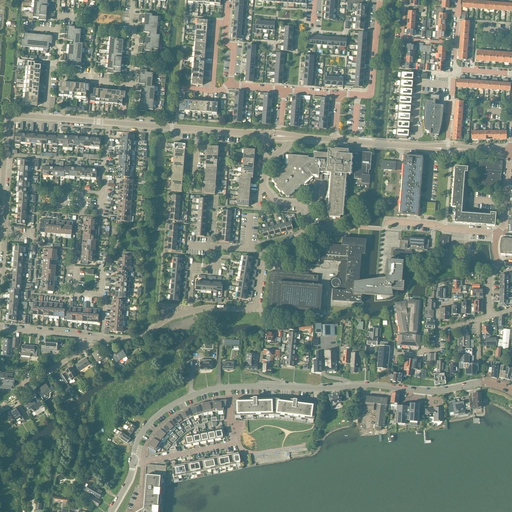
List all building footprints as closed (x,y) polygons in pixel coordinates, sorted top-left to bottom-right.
[(357,4),(357,9),(357,10),(365,11),(366,5),(363,5),(360,4),(360,0),(357,0),(357,4)] [(414,6),(414,9),(423,9),(423,6),(417,6),(417,0),(411,0),(411,3),(411,5),(414,6)] [(326,1),(326,7),(334,8),(334,9),(338,9),(338,7),(334,6),(334,3),(335,2),(326,1)] [(326,7),(326,13),(334,14),(333,15),(338,15),(338,13),(334,12),(334,9),(334,8),(326,7)] [(357,11),(356,16),(365,17),(365,11),(357,10),(357,9),(353,9),(352,11),(357,11)] [(408,17),(415,18),(415,12),(422,12),(423,9),(414,9),(413,11),(408,11),(408,12),(409,12),(409,14),(408,14),(408,17)] [(434,10),(433,13),(434,13),(434,15),(436,15),(436,20),(439,20),(446,20),(445,20),(445,17),(446,17),(446,14),(443,14),(443,11),(437,10),(434,10)] [(333,18),(333,15),(334,14),(326,13),(325,19),(333,20),(333,21),(337,21),(337,19),(333,18)] [(145,14),(145,18),(152,19),(152,21),(158,22),(158,17),(152,17),(152,14),(145,14)] [(356,22),(356,23),(364,23),(365,17),(356,16),(352,15),(352,17),(356,18),(356,22)] [(253,25),(253,34),(256,34),(256,29),(261,29),(261,34),(263,34),(263,30),(264,22),(257,21),(256,25),(253,25)] [(364,30),(364,23),(356,23),(356,22),(352,21),(351,24),(356,24),(355,29),(364,30)] [(70,45),(68,68),(74,68),(75,66),(81,66),(83,44),(80,44),(81,30),(75,30),(75,27),(68,27),(67,40),(73,41),(73,45),(70,45)] [(309,44),(309,48),(311,48),(311,44),(315,44),(316,44),(317,36),(310,36),(310,44),(309,44)] [(315,44),(315,48),(316,49),(317,49),(317,45),(321,45),(322,45),(323,37),(317,36),(316,44),(315,44)] [(111,37),(107,73),(114,74),(113,76),(120,77),(123,40),(117,40),(117,38),(111,37)] [(321,45),(321,49),(323,49),(323,45),(327,45),(328,45),(329,37),(323,37),(322,45),(321,45)] [(327,45),(327,49),(329,50),(329,46),(333,46),(334,46),(335,38),(329,37),(328,45),(327,45)] [(354,37),(354,39),(358,40),(358,43),(358,45),(366,45),(367,39),(358,39),(358,37),(354,37)] [(333,46),(333,50),(335,50),(335,46),(339,46),(339,47),(339,46),(340,46),(341,38),(335,38),(334,46),(333,46)] [(339,47),(338,50),(341,51),(341,46),(346,47),(347,39),(341,38),(340,46),(339,46),(339,47)] [(284,46),(283,51),(292,52),(292,44),(284,44),(280,43),(280,46),(284,46)] [(354,43),(354,45),(358,46),(358,49),(358,50),(366,51),(366,45),(358,45),(358,43),(354,43)] [(354,49),(353,51),(357,52),(357,55),(357,56),(365,57),(366,51),(358,50),(358,49),(354,49)] [(277,55),(276,58),(276,59),(284,60),(285,54),(277,53),(277,52),(273,52),(272,54),(277,55)] [(483,60),(484,60),(485,53),(477,52),(476,61),(477,60),(479,60),(479,61),(483,61),(483,60)] [(353,56),(353,57),(357,58),(357,61),(357,62),(365,63),(365,57),(357,56),(357,55),(353,55),(353,56)] [(353,61),(352,63),(356,64),(356,67),(356,69),(364,69),(365,63),(357,62),(357,61),(353,61)] [(29,62),(28,66),(35,67),(35,69),(41,70),(41,65),(35,64),(35,62),(29,62)] [(275,70),(275,71),(283,72),(284,66),(276,65),(276,64),(272,64),(271,66),(276,67),(275,70)] [(352,67),(352,69),(356,70),(356,73),(356,74),(364,75),(364,69),(356,69),(356,67),(352,67)] [(275,73),(275,76),(275,78),(283,78),(283,72),(275,71),(275,70),(271,70),(271,72),(275,73)] [(401,72),(400,81),(411,82),(412,79),(413,79),(413,73),(401,72)] [(352,73),(351,75),(355,76),(355,79),(355,81),(363,81),(364,75),(356,74),(356,73),(352,73)] [(275,79),(274,82),(274,83),(282,84),(283,78),(275,78),(275,76),(271,76),(271,78),(275,79)] [(345,86),(345,87),(353,88),(353,87),(353,86),(355,87),(363,87),(363,81),(355,81),(355,79),(351,79),(351,81),(355,82),(355,84),(353,84),(346,84),(345,86)] [(400,81),(399,89),(411,90),(411,87),(412,87),(413,82),(411,82),(400,81)] [(59,95),(64,95),(64,89),(66,89),(67,82),(62,82),(62,88),(59,88),(59,95)] [(91,95),(91,102),(95,102),(96,95),(98,96),(99,89),(94,89),(93,95),(91,95)] [(399,89),(399,97),(410,98),(410,95),(411,95),(412,90),(411,90),(399,89)] [(110,97),(109,103),(113,104),(114,97),(116,97),(117,91),(112,90),(112,97),(110,97)] [(118,98),(118,104),(122,104),(123,98),(125,98),(126,92),(121,91),(120,98),(118,98)] [(433,135),(438,135),(439,132),(440,128),(441,124),(440,124),(440,122),(442,122),(442,118),(443,115),(443,112),(443,105),(438,105),(439,96),(430,95),(430,99),(433,99),(433,101),(425,100),(424,107),(426,107),(426,110),(424,110),(424,114),(424,117),(425,117),(425,119),(424,119),(424,124),(425,127),(425,130),(431,131),(431,132),(431,129),(433,129),(432,135),(433,135)] [(321,99),(321,103),(321,104),(329,105),(329,99),(322,98),(322,97),(313,97),(313,99),(321,99)] [(399,97),(398,105),(410,106),(410,103),(411,104),(411,98),(410,98),(399,97)] [(263,105),(263,106),(271,107),(272,101),(264,100),(264,99),(260,98),(260,101),(264,101),(263,105)] [(213,103),(212,113),(217,114),(218,110),(220,110),(221,104),(218,104),(218,103),(215,103),(213,103)] [(320,106),(320,109),(320,110),(328,111),(329,105),(321,104),(321,103),(317,103),(316,105),(320,106)] [(263,111),(263,112),(271,112),(271,107),(263,106),(263,105),(259,104),(259,107),(263,107),(263,111)] [(398,105),(397,114),(409,114),(409,112),(410,112),(411,106),(410,106),(398,105)] [(320,115),(320,116),(328,117),(328,111),(320,110),(320,109),(316,109),(316,111),(320,111),(320,115)] [(262,117),(262,118),(271,119),(271,112),(263,112),(263,111),(259,110),(259,113),(263,113),(262,117)] [(397,114),(397,122),(408,123),(408,120),(410,120),(410,115),(409,114),(397,114)] [(270,125),(271,119),(262,118),(262,117),(258,116),(258,119),(262,119),(262,124),(270,125)] [(319,124),(319,128),(327,129),(327,123),(319,122),(319,121),(315,121),(315,123),(319,124)] [(397,122),(396,130),(408,131),(408,128),(409,128),(409,123),(408,123),(397,122)] [(407,139),(407,136),(408,136),(409,131),(408,131),(396,130),(396,138),(407,139)] [(276,177),(273,180),(277,185),(276,186),(281,192),(282,191),(287,197),(304,183),(305,185),(308,183),(313,179),(311,177),(313,175),(319,176),(319,177),(322,177),(323,174),(331,174),(328,215),(332,215),(332,218),(340,218),(340,216),(343,216),(345,197),(346,197),(347,185),(346,185),(347,174),(354,175),(354,179),(362,179),(361,183),(369,184),(370,175),(369,175),(369,170),(370,170),(372,153),(328,149),(328,153),(314,152),(314,159),(310,158),(308,158),(308,157),(284,155),(283,164),(285,167),(274,176),(276,177)] [(382,160),(381,169),(384,169),(385,169),(391,170),(392,170),(395,170),(395,169),(403,170),(403,172),(403,174),(402,174),(402,178),(403,178),(403,181),(402,181),(402,185),(402,188),(401,188),(401,192),(402,192),(402,195),(401,195),(401,199),(401,201),(400,201),(400,206),(401,206),(401,208),(400,208),(399,215),(407,216),(410,216),(418,216),(418,214),(421,214),(422,214),(422,216),(424,216),(426,216),(427,216),(435,216),(435,217),(435,210),(436,203),(430,203),(425,202),(423,202),(423,209),(419,208),(421,170),(421,167),(422,168),(422,163),(421,163),(422,161),(423,157),(413,156),(404,155),(403,164),(401,164),(401,162),(398,162),(398,164),(396,163),(396,161),(385,161),(382,160)] [(500,186),(502,162),(480,160),(478,184),(492,186),(500,186)] [(455,207),(455,213),(454,219),(454,220),(454,223),(495,226),(496,213),(490,213),(490,215),(461,213),(461,211),(464,172),(467,172),(467,167),(455,167),(456,167),(456,171),(455,171),(454,178),(455,178),(455,182),(454,182),(454,183),(455,183),(455,187),(453,187),(453,194),(454,194),(454,198),(453,198),(452,199),(454,200),(453,203),(452,203),(452,207),(455,207)] [(91,174),(91,178),(96,178),(96,180),(99,181),(100,172),(97,171),(97,169),(92,169),(91,174)] [(118,173),(117,176),(125,176),(124,179),(130,179),(131,171),(122,171),(122,173),(118,173)] [(173,195),(172,201),(180,202),(180,203),(184,204),(184,202),(180,201),(180,196),(173,195)] [(172,201),(172,208),(180,209),(179,210),(183,210),(184,208),(179,208),(180,203),(180,202),(172,201)] [(172,208),(171,214),(179,215),(179,216),(183,216),(183,214),(179,214),(179,210),(180,209),(172,208)] [(224,210),(224,217),(232,217),(231,218),(235,219),(236,217),(232,217),(232,214),(235,214),(236,210),(228,209),(228,211),(224,210)] [(178,220),(179,216),(179,215),(171,214),(171,220),(178,221),(178,222),(182,222),(183,220),(178,220)] [(117,218),(116,220),(118,221),(118,223),(123,223),(123,221),(130,222),(130,216),(121,215),(121,216),(121,218),(118,217),(117,218)] [(344,220),(344,221),(348,225),(353,221),(349,216),(344,220)] [(84,222),(84,225),(88,225),(97,225),(97,220),(94,220),(94,217),(89,217),(89,219),(89,222),(85,221),(84,222)] [(273,227),(275,234),(282,233),(280,225),(279,221),(277,221),(279,226),(274,227),(273,227)] [(223,223),(223,229),(231,230),(231,231),(234,231),(235,229),(231,229),(231,225),(231,224),(223,223)] [(170,225),(170,231),(178,232),(177,233),(181,234),(182,231),(178,231),(178,226),(170,225)] [(193,228),(193,230),(197,231),(196,236),(204,237),(205,229),(197,228),(193,228)] [(170,231),(169,238),(177,238),(177,239),(177,240),(181,240),(181,238),(177,237),(177,233),(178,232),(170,231)] [(501,254),(501,256),(511,256),(511,235),(503,235),(502,237),(501,240),(500,242),(500,244),(500,247),(500,249),(500,251),(501,254)] [(230,237),(230,236),(222,236),(222,242),(230,242),(229,243),(234,244),(234,242),(230,241),(230,237)] [(440,236),(439,249),(439,250),(448,250),(448,247),(450,247),(450,242),(448,242),(449,236),(440,236)] [(313,243),(311,265),(312,265),(319,265),(319,260),(341,262),(341,264),(339,264),(339,266),(338,266),(338,272),(340,272),(340,273),(340,274),(339,275),(338,276),(337,279),(336,279),(335,279),(334,279),(333,280),(332,281),(332,282),(331,283),(331,284),(332,284),(332,285),(332,286),(333,286),(333,287),(334,287),(334,288),(334,290),(333,290),(332,296),(332,299),(332,301),(333,301),(343,302),(355,303),(361,303),(362,296),(362,295),(364,295),(375,296),(376,296),(392,297),(393,297),(392,290),(401,291),(404,291),(404,282),(402,281),(404,261),(400,261),(387,260),(386,276),(378,278),(376,278),(363,281),(360,281),(359,281),(361,254),(362,254),(365,254),(366,240),(349,238),(347,238),(342,238),(342,245),(328,244),(327,244),(327,246),(321,245),(321,244),(313,243)] [(412,258),(413,252),(411,252),(412,249),(413,249),(424,250),(424,248),(428,249),(429,240),(425,240),(425,239),(408,238),(408,243),(407,243),(407,244),(405,244),(405,251),(393,251),(393,256),(412,258)] [(176,245),(177,244),(169,244),(168,250),(176,251),(176,252),(180,252),(180,250),(176,250),(176,245)] [(118,259),(118,261),(122,261),(131,262),(131,256),(132,252),(123,252),(123,256),(122,258),(119,258),(118,259)] [(81,261),(81,264),(88,265),(88,261),(94,262),(94,256),(86,256),(86,258),(82,258),(81,258),(81,261)] [(267,308),(267,309),(277,309),(277,311),(321,315),(323,286),(318,285),(319,276),(280,273),(280,270),(276,270),(276,272),(274,272),(270,272),(269,287),(270,287),(268,308),(267,308)] [(452,287),(452,293),(456,293),(456,294),(458,294),(458,293),(460,293),(460,291),(466,291),(466,286),(460,286),(459,286),(459,281),(453,281),(453,287),(452,287)] [(40,291),(48,291),(48,293),(52,294),(53,293),(53,292),(54,292),(55,286),(45,286),(45,288),(41,288),(40,291)] [(445,299),(446,289),(437,288),(437,299),(445,299)] [(114,297),(113,300),(116,300),(120,300),(121,298),(125,298),(128,298),(128,293),(120,292),(120,294),(116,294),(115,295),(115,297),(114,297)] [(112,303),(111,305),(116,305),(125,306),(125,298),(121,298),(120,300),(116,300),(116,302),(113,302),(112,303)] [(425,307),(424,317),(426,317),(427,317),(427,314),(433,314),(434,314),(434,310),(435,310),(435,301),(428,300),(427,308),(425,307)] [(29,312),(33,313),(33,315),(39,315),(39,306),(37,306),(37,302),(36,301),(34,301),(34,303),(30,303),(29,312)] [(419,348),(420,336),(417,335),(419,301),(408,301),(408,302),(396,304),(397,309),(396,309),(400,336),(398,335),(397,346),(419,348)] [(471,304),(471,312),(474,312),(474,311),(483,311),(483,301),(474,301),(474,304),(471,304)] [(470,313),(470,303),(462,303),(461,313),(470,313)] [(452,306),(452,314),(452,317),(456,317),(456,314),(460,314),(461,305),(456,305),(456,306),(452,306)] [(65,308),(64,317),(67,317),(67,320),(72,321),(73,312),(72,312),(71,312),(71,308),(70,307),(68,307),(67,309),(65,308)] [(449,319),(449,309),(441,308),(440,319),(449,319)] [(426,317),(425,328),(426,328),(434,328),(435,321),(430,320),(431,318),(427,317),(426,317)] [(331,325),(322,325),(323,336),(325,336),(332,336),(331,325)] [(468,332),(466,327),(459,329),(459,338),(458,338),(458,346),(458,356),(459,356),(472,356),(472,348),(470,348),(471,347),(471,335),(469,335),(468,332)] [(366,334),(365,337),(369,337),(369,336),(377,337),(378,329),(370,329),(369,334),(366,334)] [(496,340),(496,348),(502,349),(503,349),(507,349),(509,330),(504,330),(503,336),(502,340),(497,339),(496,340)] [(267,332),(266,341),(270,341),(269,343),(275,344),(276,342),(277,336),(273,336),(273,333),(267,332)] [(368,338),(367,345),(376,346),(377,337),(369,336),(369,337),(369,338),(368,338)] [(3,339),(2,356),(11,356),(12,348),(18,348),(19,339),(15,338),(12,338),(12,339),(12,340),(3,339)] [(41,350),(41,354),(50,354),(50,350),(50,349),(57,350),(57,345),(58,345),(58,344),(57,344),(57,341),(46,340),(46,345),(42,345),(41,350)] [(379,346),(378,368),(388,369),(389,347),(388,347),(388,343),(380,342),(380,346),(379,346)] [(21,347),(21,348),(22,348),(21,353),(21,356),(30,356),(30,353),(34,354),(34,357),(37,357),(37,350),(34,350),(35,346),(22,345),(22,347),(21,347)] [(100,349),(92,354),(97,362),(105,357),(100,349)] [(114,354),(116,357),(113,358),(116,363),(122,359),(124,361),(125,362),(127,360),(128,359),(126,357),(122,349),(114,354)] [(262,360),(262,363),(263,363),(263,372),(271,373),(272,359),(273,359),(273,355),(275,356),(276,355),(278,355),(278,358),(280,358),(280,351),(276,351),(275,351),(273,351),(264,350),(263,355),(267,355),(266,360),(262,360)] [(326,372),(337,372),(336,350),(325,351),(326,372)] [(350,353),(350,367),(351,368),(351,367),(357,368),(357,363),(359,363),(360,351),(354,350),(351,350),(350,353)] [(257,371),(258,355),(247,354),(246,370),(257,371)] [(459,356),(458,356),(458,369),(465,369),(465,375),(467,375),(468,376),(474,376),(475,372),(477,372),(477,365),(468,365),(468,356),(472,356),(459,356)] [(412,360),(411,369),(419,370),(421,358),(413,357),(412,360)] [(86,358),(76,365),(80,371),(90,365),(86,358)] [(405,358),(403,375),(411,376),(411,369),(412,360),(409,360),(409,359),(405,358)] [(211,360),(200,360),(200,370),(211,370),(211,360)] [(223,362),(223,370),(233,370),(234,362),(223,362)] [(437,374),(443,374),(443,373),(446,373),(446,365),(443,365),(443,362),(437,362),(437,374)] [(492,366),(491,368),(489,368),(488,372),(491,372),(490,378),(497,378),(498,367),(492,366)] [(64,374),(61,376),(66,384),(69,382),(68,381),(77,375),(74,371),(73,369),(72,367),(65,371),(67,374),(65,375),(64,374)] [(0,372),(0,377),(1,378),(0,388),(3,388),(11,389),(11,387),(14,387),(14,379),(12,379),(12,373),(0,372)] [(435,385),(445,384),(444,374),(443,374),(434,375),(435,385)] [(37,390),(42,397),(41,398),(44,402),(50,398),(50,394),(55,390),(52,385),(48,387),(46,384),(42,387),(43,388),(38,391),(37,390)] [(340,393),(328,396),(330,404),(335,403),(335,404),(335,405),(337,404),(337,403),(342,402),(340,393)] [(391,394),(389,410),(397,411),(398,406),(399,395),(398,394),(397,394),(396,393),(395,394),(392,394),(391,394)] [(471,408),(474,408),(474,407),(477,407),(477,408),(481,408),(480,393),(473,393),(473,402),(470,402),(471,408)] [(366,396),(365,410),(377,411),(375,426),(384,427),(387,398),(366,396)] [(253,400),(234,400),(235,410),(235,416),(275,415),(314,420),(316,404),(315,404),(313,404),(311,404),(297,402),(297,400),(295,399),(293,399),(293,401),(275,399),(257,400),(257,398),(253,398),(253,400)] [(26,404),(24,405),(25,408),(27,406),(28,408),(31,407),(33,410),(33,411),(34,412),(36,415),(42,411),(42,412),(46,410),(44,407),(40,400),(36,402),(35,403),(33,399),(25,404),(26,404)] [(449,403),(450,413),(450,415),(466,413),(465,410),(466,410),(466,407),(465,407),(464,402),(459,402),(459,399),(452,400),(452,403),(449,403)] [(217,401),(218,411),(223,411),(224,407),(225,407),(226,402),(223,402),(223,401),(217,401)] [(195,406),(198,415),(203,413),(201,406),(200,404),(195,406)] [(420,405),(410,404),(410,405),(407,405),(407,407),(398,406),(397,411),(397,423),(396,423),(407,424),(406,424),(407,420),(408,421),(419,422),(419,421),(420,405)] [(189,408),(193,417),(198,415),(195,406),(192,407),(189,408)] [(17,407),(8,413),(13,421),(22,416),(25,420),(28,418),(24,412),(21,414),(17,407)] [(184,410),(188,419),(193,417),(189,408),(184,410)] [(426,409),(425,415),(425,416),(434,417),(434,421),(443,421),(442,408),(434,408),(434,409),(426,409)] [(179,413),(184,422),(188,419),(184,410),(181,412),(179,413)] [(129,419),(138,425),(142,419),(133,413),(129,419)] [(174,416),(180,424),(184,422),(179,413),(174,416)] [(170,420),(175,427),(180,424),(174,416),(171,418),(172,418),(170,420)] [(165,424),(172,431),(175,427),(170,420),(165,424)] [(124,434),(125,432),(130,436),(136,427),(128,422),(124,428),(123,429),(122,429),(120,431),(124,434)] [(161,428),(168,434),(172,431),(165,424),(163,426),(161,428)] [(168,434),(161,428),(157,432),(165,438),(168,434)] [(215,439),(215,441),(220,440),(219,438),(223,438),(222,435),(224,435),(223,429),(214,431),(215,439)] [(208,441),(208,442),(212,441),(212,440),(215,439),(214,431),(206,433),(208,441)] [(117,436),(119,438),(127,444),(131,438),(122,433),(120,432),(117,436)] [(154,437),(161,442),(165,438),(157,432),(155,434),(155,435),(154,437)] [(201,442),(200,442),(201,444),(205,443),(205,441),(208,441),(206,433),(199,434),(201,442)] [(193,444),(193,445),(198,444),(197,443),(200,442),(201,442),(199,434),(192,435),(193,444)] [(190,444),(193,444),(192,435),(184,437),(186,447),(190,446),(190,444)] [(150,441),(159,447),(161,442),(154,437),(150,441)] [(156,451),(159,447),(150,441),(149,444),(146,449),(148,450),(147,455),(156,454),(156,453),(155,453),(156,451)] [(223,456),(226,467),(233,465),(230,452),(227,453),(227,455),(223,456)] [(230,452),(233,465),(240,464),(240,461),(242,460),(242,461),(242,460),(239,453),(234,454),(234,452),(230,452)] [(209,459),(211,470),(218,468),(216,455),(212,456),(213,458),(209,459)] [(216,455),(218,468),(226,467),(223,456),(219,457),(219,455),(216,455)] [(194,462),(196,472),(204,471),(201,458),(198,459),(198,461),(194,462)] [(201,458),(204,471),(211,470),(209,459),(205,460),(204,458),(201,458)] [(179,465),(181,475),(189,474),(186,461),(183,462),(183,464),(179,465)] [(186,461),(189,474),(196,472),(194,462),(190,463),(190,461),(186,461)] [(162,511),(166,466),(148,464),(147,484),(146,484),(145,489),(146,489),(145,508),(140,511),(139,511),(162,511)] [(174,477),(181,475),(179,465),(175,465),(175,464),(171,464),(174,477)] [(89,485),(85,491),(99,499),(103,492),(89,485)] [(87,494),(84,499),(98,506),(101,502),(87,494)] [(43,511),(44,510),(41,510),(42,504),(36,503),(36,509),(36,510),(35,511),(43,511)]
